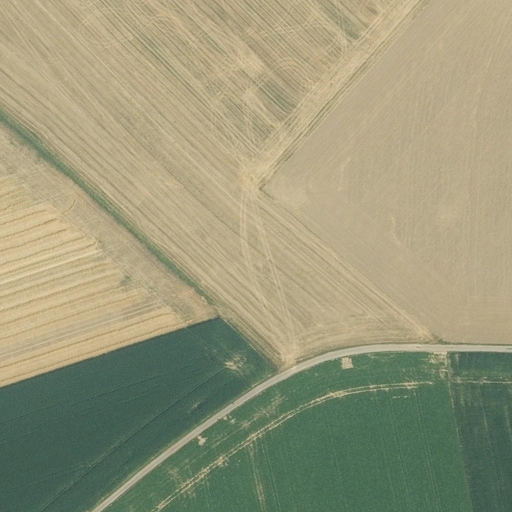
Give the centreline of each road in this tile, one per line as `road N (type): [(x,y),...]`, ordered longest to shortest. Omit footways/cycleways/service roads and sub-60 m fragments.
road 1 (track): [(94,511),(234,403),(288,372),(366,346),(511,350)]
road 2 (track): [(288,372),(0,110)]
